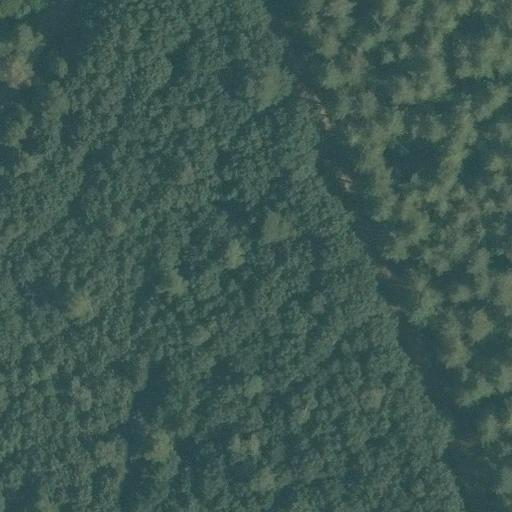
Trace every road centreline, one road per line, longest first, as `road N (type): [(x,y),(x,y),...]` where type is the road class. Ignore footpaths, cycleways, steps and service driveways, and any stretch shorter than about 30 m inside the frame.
road 1 (unknown): [(298,0),(509,511)]
road 2 (track): [(77,0),(0,116)]
